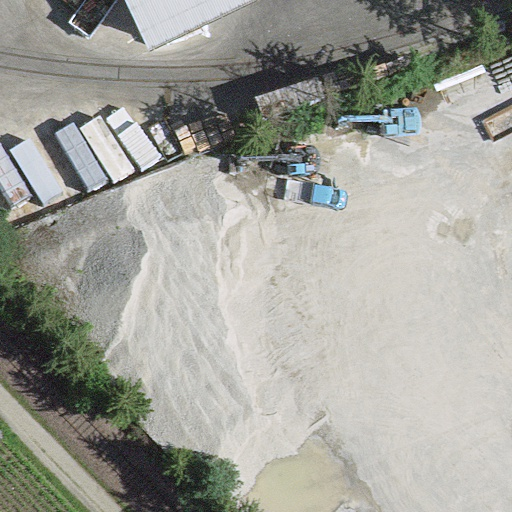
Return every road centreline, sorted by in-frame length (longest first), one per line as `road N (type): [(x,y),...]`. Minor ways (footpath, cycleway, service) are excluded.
road 1 (unknown): [(298,0),(218,13),(105,0)]
road 2 (track): [(0,400),(107,511)]
